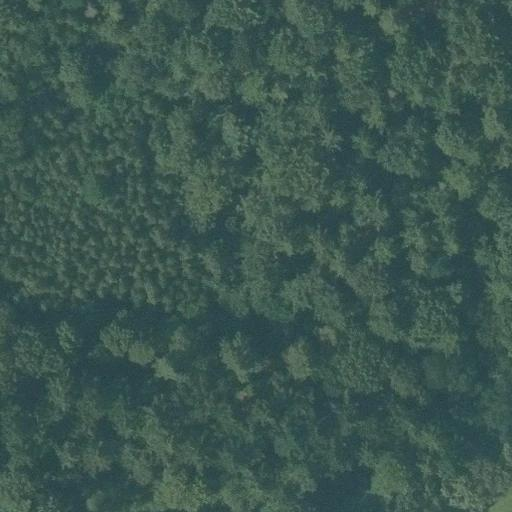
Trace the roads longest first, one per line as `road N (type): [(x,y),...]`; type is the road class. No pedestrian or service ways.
road 1 (unclassified): [(0,363),(511,389)]
road 2 (track): [(370,511),(511,444)]
